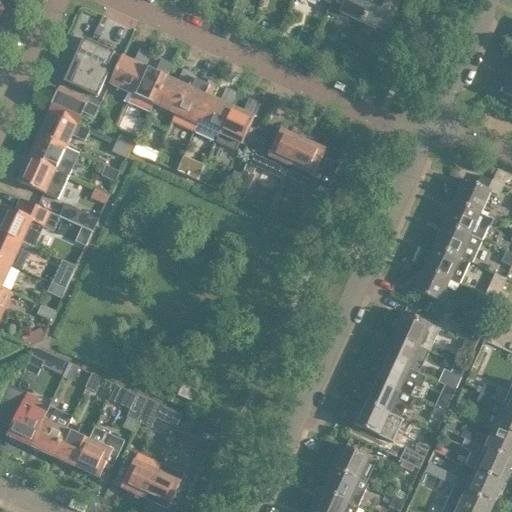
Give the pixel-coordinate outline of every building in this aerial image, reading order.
[(331,0),(330,3),(340,8),(339,12),(362,23),(372,0),(331,0)] [(372,0),(362,23),(385,33),(400,2),(395,0),(372,0)] [(267,31),(275,34),(278,26),(270,23),(268,30),(267,31)] [(96,24),(92,32),(98,35),(103,27),(96,24)] [(65,91),(97,105),(118,60),(111,56),(113,51),(83,37),(72,61),(77,64),(65,91)] [(109,81),(132,92),(143,66),(149,53),(141,49),(135,63),(121,56),(109,81)] [(154,102),(166,77),(172,63),(164,60),(157,73),(143,66),(132,92),(128,99),(151,109),(154,102)] [(154,102),(175,112),(190,78),(192,73),(185,70),(179,83),(166,77),(154,102)] [(511,104),(511,72),(500,99),(511,104)] [(171,119),(193,129),(196,122),(208,96),(214,83),(208,80),(205,85),(190,78),(175,112),(171,119)] [(219,132),(231,107),(237,93),(225,88),(219,101),(208,96),(196,122),(193,129),(216,139),(219,132)] [(97,105),(65,91),(62,89),(61,89),(51,111),(78,123),(82,114),(90,118),(97,105)] [(248,129),(259,103),(260,102),(252,99),(251,100),(245,113),(231,107),(219,132),(216,139),(236,149),(239,141),(241,142),(248,129)] [(88,128),(78,123),(51,111),(40,135),(66,148),(71,137),(82,142),(88,128)] [(252,147),(251,148),(256,150),(250,163),(255,165),(284,178),(302,139),(280,128),(276,137),(259,130),(258,133),(252,147)] [(248,129),(241,142),(252,147),(258,133),(248,129)] [(113,140),(131,148),(134,139),(117,132),(113,140)] [(40,135),(32,151),(29,158),(69,176),(79,154),(66,148),(40,135)] [(309,205),(317,209),(337,165),(321,158),(325,149),(302,139),(284,178),(306,188),(303,194),(303,196),(305,202),(307,203),(309,205)] [(126,158),(131,148),(113,140),(109,150),(126,158)] [(183,155),(176,170),(177,170),(187,174),(197,179),(204,164),(183,155)] [(59,199),(69,176),(29,158),(19,180),(59,199)] [(246,161),(242,169),(252,173),(255,165),(250,163),(246,161)] [(115,182),(120,172),(102,164),(97,174),(115,182)] [(479,172),(475,182),(465,177),(454,200),(480,212),(489,192),(498,196),(503,185),(479,172)] [(104,204),(109,195),(92,187),(87,196),(104,204)] [(0,230),(32,246),(33,246),(43,225),(54,230),(61,216),(21,198),(16,210),(7,205),(0,219),(0,230)] [(454,200),(444,222),(480,238),(490,216),(480,212),(454,200)] [(58,215),(92,230),(97,218),(64,202),(58,215)] [(309,219),(300,215),(296,222),(306,227),(309,219)] [(434,244),(460,256),(469,260),(470,261),(480,238),(444,222),(434,244)] [(0,258),(12,264),(21,269),(32,246),(0,231),(0,258)] [(424,266),(450,278),(459,282),(469,260),(460,256),(434,244),(424,266)] [(511,263),(511,253),(505,250),(500,261),(511,266),(511,263)] [(0,286),(1,287),(12,264),(0,258),(0,286)] [(71,276),(76,266),(58,258),(54,268),(71,276)] [(450,278),(424,266),(414,289),(440,301),(450,278)] [(490,283),(501,288),(505,277),(495,272),(490,283)] [(60,299),(65,289),(48,281),(43,291),(60,299)] [(1,287),(0,286),(0,318),(12,292),(1,287)] [(465,312),(460,323),(480,333),(495,300),(484,294),(474,317),(465,312)] [(50,321),(54,312),(37,304),(33,313),(50,321)] [(393,334),(419,346),(429,351),(440,328),(404,311),(393,334)] [(480,333),(460,323),(454,335),(464,339),(460,349),(471,354),(480,333)] [(393,334),(383,356),(409,368),(419,346),(393,334)] [(34,347),(29,359),(40,365),(40,364),(46,352),(46,351),(36,346),(35,346),(34,347)] [(373,378),(399,390),(408,394),(412,386),(418,388),(424,375),(409,368),(383,356),(373,378)] [(463,366),(452,361),(447,372),(458,377),(463,366)] [(63,377),(71,382),(78,366),(70,362),(63,377)] [(85,387),(94,392),(101,376),(92,372),(85,387)] [(373,378),(363,400),(389,412),(397,416),(398,416),(402,409),(407,411),(413,397),(408,394),(399,390),(373,378)] [(511,386),(509,393),(482,382),(478,390),(491,397),(505,403),(511,405),(511,386)] [(177,394),(190,400),(195,389),(181,383),(177,394)] [(448,400),(454,388),(442,383),(437,395),(448,400)] [(8,434),(31,445),(44,417),(47,412),(34,406),(37,399),(26,394),(25,398),(15,393),(17,389),(8,385),(0,401),(0,420),(12,425),(8,434)] [(491,397),(478,390),(474,399),(487,405),(491,397)] [(149,398),(134,392),(123,416),(137,423),(149,398)] [(137,423),(148,428),(159,403),(149,398),(137,423)] [(397,416),(389,412),(363,400),(352,423),(386,439),(397,416)] [(511,405),(505,403),(495,425),(511,432),(511,405)] [(68,423),(69,422),(72,415),(50,405),(47,412),(31,445),(53,455),(68,423)] [(443,410),(432,405),(427,416),(438,421),(443,410)] [(446,419),(442,427),(451,431),(455,424),(446,419)] [(89,438),(74,432),(77,426),(68,423),(66,428),(53,455),(76,466),(89,438)] [(207,451),(217,429),(204,423),(194,445),(207,451)] [(511,432),(495,425),(489,438),(462,426),(458,435),(485,447),(511,458),(511,432)] [(89,438),(76,466),(99,477),(106,463),(112,466),(124,440),(95,426),(89,438)] [(511,466),(511,458),(485,447),(458,435),(453,446),(479,459),(475,469),(505,482),(511,466)] [(397,456),(418,466),(427,445),(416,440),(412,450),(402,445),(397,456)] [(435,442),(432,448),(442,453),(445,446),(435,442)] [(343,445),(333,467),(359,479),(359,478),(365,480),(374,459),(343,445)] [(121,487),(144,498),(160,463),(137,453),(121,487)] [(418,466),(397,456),(391,469),(401,473),(397,483),(408,488),(418,466)] [(160,463),(144,498),(167,508),(183,474),(160,463)] [(366,483),(359,479),(333,467),(322,489),(349,501),(356,505),(366,483)] [(475,469),(469,481),(442,469),(438,478),(465,491),(495,504),(505,482),(475,469)] [(491,511),(495,504),(465,491),(438,478),(433,488),(460,501),(455,511),(491,511)] [(356,505),(349,501),(322,489),(312,511),(313,511),(353,511),(357,505),(356,505)] [(392,495),(387,506),(397,511),(402,500),(392,495)]
